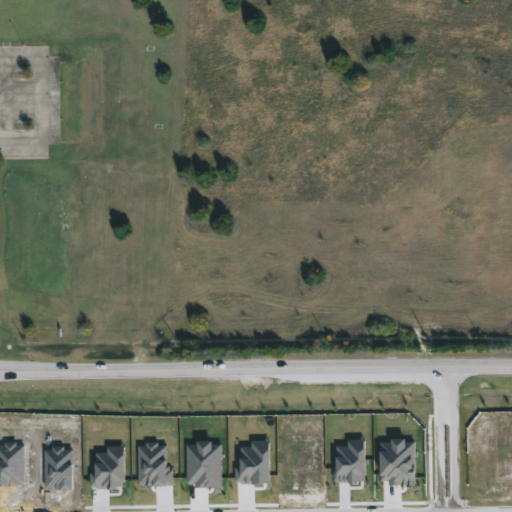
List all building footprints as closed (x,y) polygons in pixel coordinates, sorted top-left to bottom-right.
[(335,446),(336,482),(366,482),(365,439),(348,440),(348,446),(335,446)] [(381,480),(389,480),(389,486),(416,485),(416,439),(390,440),(390,442),(381,443),(381,480)] [(241,448),(242,468),(236,468),(236,484),(272,483),(270,441),(252,441),(253,447),(241,448)] [(187,487),(222,487),(222,443),(188,443),(187,487)] [(138,444),(139,486),(174,485),(173,468),(168,468),(167,444),(138,444)] [(125,446),(107,446),(107,452),(95,452),(96,473),(90,473),(91,489),(126,488),(125,446)]
